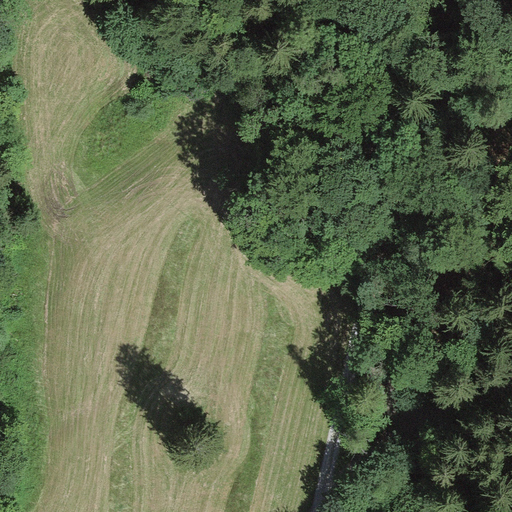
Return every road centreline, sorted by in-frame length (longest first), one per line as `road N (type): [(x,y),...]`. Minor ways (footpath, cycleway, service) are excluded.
road 1 (track): [(329,511),(396,210)]
road 2 (track): [(396,210),(350,117),(262,0)]
road 3 (track): [(396,210),(385,0)]
road 4 (track): [(511,385),(421,430),(334,491)]
road 5 (track): [(439,511),(421,430),(365,350)]
